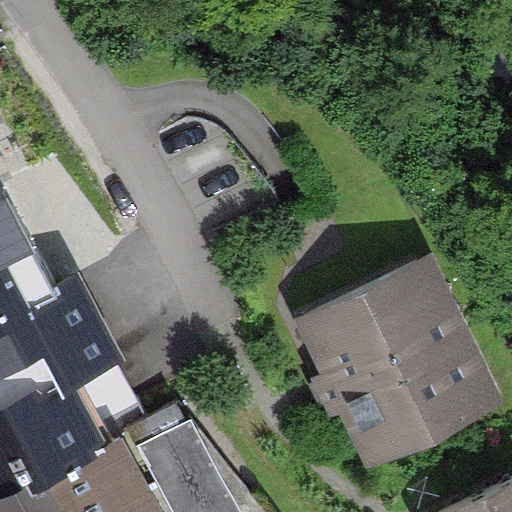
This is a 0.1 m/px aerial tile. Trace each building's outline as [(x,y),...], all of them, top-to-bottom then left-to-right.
[(0,311),(36,292),(33,286),(56,273),(29,223),(36,219),(9,169),(4,171),(0,163),(0,311)] [(229,196),(190,217),(204,243),(243,222),(229,196)] [(433,240),(296,307),(323,363),(330,375),(340,395),(367,451),(504,384),(433,240)] [(0,477),(31,461),(35,468),(126,421),(147,410),(116,350),(128,344),(83,259),(56,273),(33,286),(36,292),(0,311),(0,477)] [(325,402),(340,395),(330,375),(323,363),(308,371),(325,402)] [(147,410),(126,421),(175,511),(243,511),(179,392),(147,410)] [(0,477),(0,511),(175,511),(126,421),(35,468),(31,461),(0,477)] [(511,511),(511,465),(417,511),(511,511)]
